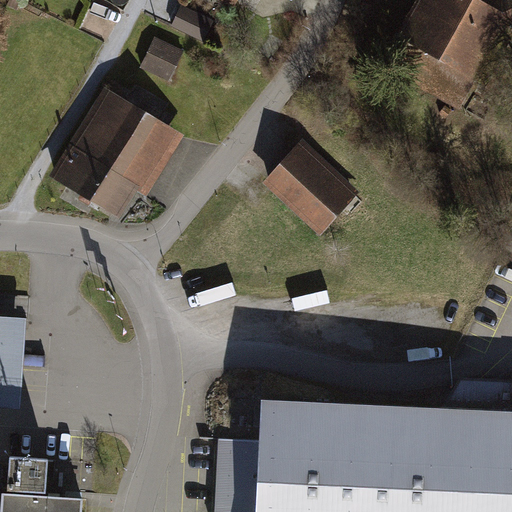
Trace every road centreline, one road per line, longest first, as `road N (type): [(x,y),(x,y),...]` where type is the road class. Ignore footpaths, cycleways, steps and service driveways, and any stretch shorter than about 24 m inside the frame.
road 1 (residential): [(333,0),(301,71),(139,277)]
road 2 (residential): [(137,0),(33,191),(21,238)]
road 3 (tertiary): [(139,277),(167,352),(167,401),(164,437),(138,511)]
road 4 (tertiary): [(21,238),(87,246),(139,277)]
